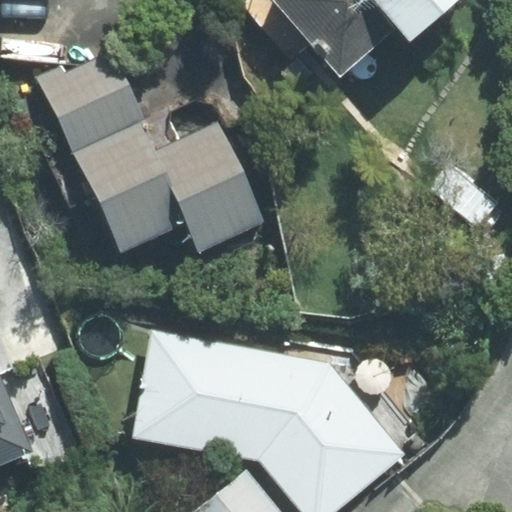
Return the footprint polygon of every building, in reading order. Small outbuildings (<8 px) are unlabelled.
[(285,0),(343,67),(397,21),(407,33),(445,0),(285,0)] [(107,44),(40,77),(127,252),(191,220),(205,249),(270,217),(220,117),(159,147),(107,44)] [(336,362),(154,328),(134,436),(267,460),(309,511),(334,511),(409,452),(336,362)] [(0,463),(37,448),(0,359),(0,463)] [(278,511),(246,472),(195,511),(278,511)]
